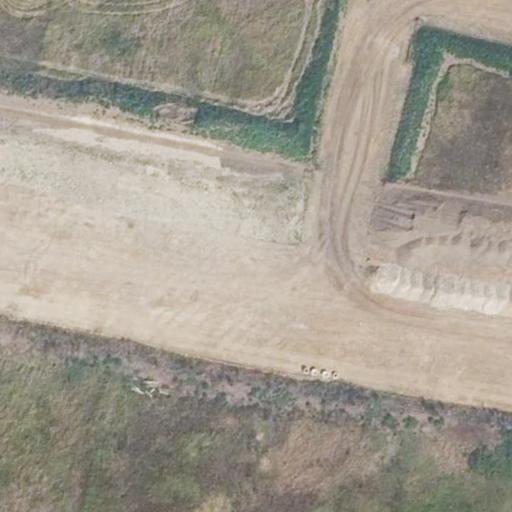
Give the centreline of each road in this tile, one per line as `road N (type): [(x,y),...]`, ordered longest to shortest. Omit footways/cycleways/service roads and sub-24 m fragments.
road 1 (unknown): [(0,247),(511,341)]
road 2 (unknown): [(317,305),(373,0)]
